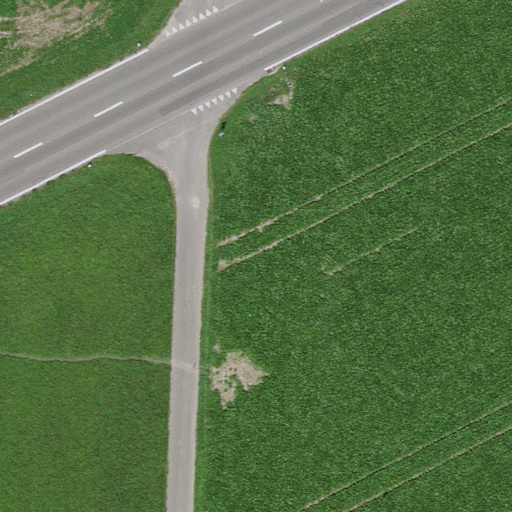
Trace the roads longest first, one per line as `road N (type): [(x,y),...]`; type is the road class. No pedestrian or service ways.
road 1 (track): [(183,511),(202,61)]
road 2 (secondary): [(0,165),(325,0)]
